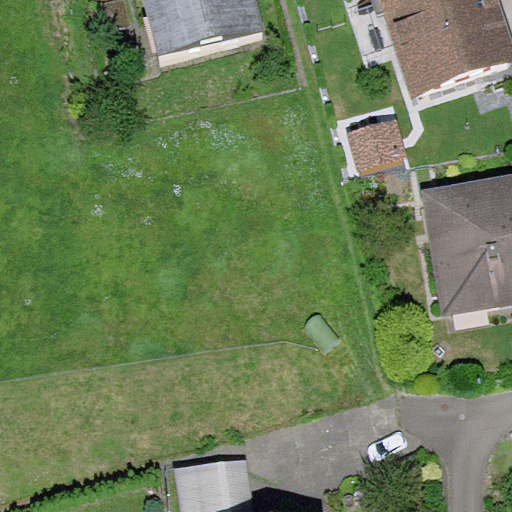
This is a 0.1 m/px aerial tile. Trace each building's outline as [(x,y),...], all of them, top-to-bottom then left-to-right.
[(147,0),(164,59),(265,31),(256,0),(147,0)] [(382,0),(416,94),(511,60),(511,41),(497,0),(382,0)] [(396,120),(351,134),(363,171),(408,157),(396,120)] [(511,177),(422,192),(442,319),(511,308),(511,177)] [(183,511),(255,511),(249,461),(178,470),(183,511)]
